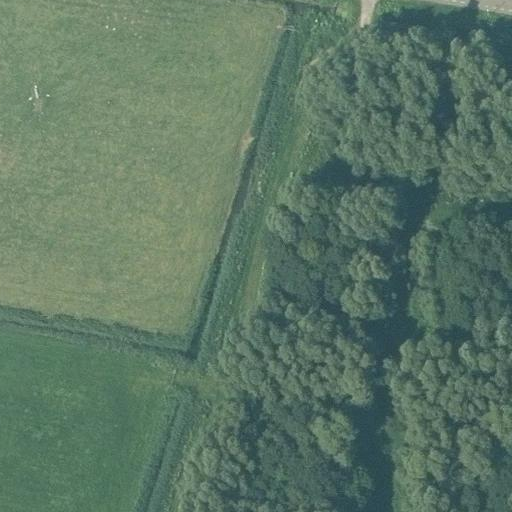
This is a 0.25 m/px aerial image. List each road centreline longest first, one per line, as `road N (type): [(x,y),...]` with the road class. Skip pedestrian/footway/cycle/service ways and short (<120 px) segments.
road 1 (track): [(368,0),(362,28),(323,63),(257,260),(238,355),(220,384),(179,511)]
road 2 (track): [(511,212),(284,170)]
